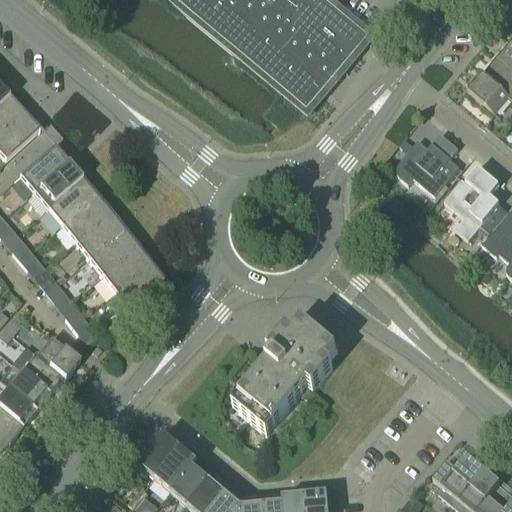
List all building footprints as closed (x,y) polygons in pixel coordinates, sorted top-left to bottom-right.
[(368,41),(319,0),(182,0),(177,6),(306,114),(327,89),(322,85),(335,69),(343,70),(368,41)] [(511,47),(509,45),(495,62),(511,76),(511,47)] [(511,76),(495,62),(481,79),(508,102),(511,105),(511,76)] [(508,102),(481,79),(467,96),(494,119),(508,102)] [(0,110),(9,102),(8,102),(7,103),(0,95),(0,110)] [(0,140),(24,119),(23,118),(22,119),(8,104),(9,103),(9,102),(0,110),(0,140)] [(0,162),(4,167),(37,137),(38,137),(39,136),(38,134),(36,135),(23,120),(24,119),(0,140),(0,162)] [(434,202),(459,173),(449,165),(458,154),(440,139),(428,154),(417,146),(399,168),(397,171),(396,173),(396,176),(397,179),(398,182),(400,184),(408,190),(413,184),(434,202)] [(32,199),(68,168),(67,167),(66,168),(53,153),(54,152),(52,151),(51,152),(17,182),(32,199)] [(46,216),(82,185),(81,184),(80,185),(67,170),(68,169),(68,168),(32,199),(46,216)] [(499,209),(489,201),(499,191),(477,173),(465,188),(462,185),(443,207),(464,224),(454,235),(468,246),(480,232),(499,209)] [(60,232),(96,202),(95,201),(94,202),(81,187),(83,186),(82,185),(46,216),(60,232)] [(73,248),(110,219),(109,218),(108,219),(95,204),(97,203),(96,202),(60,232),(73,248)] [(511,218),(484,252),(496,262),(499,259),(509,268),(506,272),(506,274),(506,277),(506,279),(508,281),(510,283),(511,283),(511,218)] [(87,266),(124,236),(123,235),(122,236),(109,221),(111,220),(110,219),(73,248),(87,266)] [(0,242),(10,234),(0,222),(0,242)] [(0,245),(4,250),(16,241),(10,234),(0,242),(0,245)] [(100,282),(138,253),(137,252),(136,253),(123,238),(125,237),(124,236),(87,266),(100,282)] [(10,257),(22,248),(16,241),(4,250),(10,257)] [(10,257),(26,276),(37,266),(22,248),(10,257)] [(114,299),(151,271),(150,270),(149,271),(137,255),(138,254),(138,253),(100,282),(114,299)] [(31,283),(43,273),(37,266),(26,276),(31,283)] [(127,317),(163,290),(165,289),(164,287),(163,288),(151,273),(152,272),(151,271),(114,299),(127,317)] [(37,290),(49,280),(43,273),(31,283),(37,290)] [(37,290),(52,309),(64,299),(49,280),(37,290)] [(58,316),(70,306),(64,299),(52,309),(58,316)] [(63,323),(75,314),(70,306),(58,316),(63,323)] [(63,323),(78,343),(90,333),(75,314),(63,323)] [(12,341),(19,332),(11,326),(4,334),(12,341)] [(240,401),(231,411),(266,440),(299,401),(307,392),(312,396),(333,372),(327,367),(336,357),(338,355),(336,354),(335,355),(320,342),(321,341),(319,340),(318,341),(303,328),(304,327),(302,326),(301,327),(301,328),(292,339),(286,334),(267,358),(272,362),(267,368),(240,401)] [(84,350),(96,341),(90,333),(78,343),(84,350)] [(0,344),(5,349),(12,341),(4,334),(0,338),(0,344)] [(49,344),(36,360),(35,362),(62,384),(62,385),(63,387),(78,368),(49,344)] [(62,384),(35,362),(36,360),(34,359),(20,377),(11,369),(10,369),(46,399),(51,393),(54,395),(62,385),(62,384)] [(46,399),(10,369),(0,381),(0,388),(6,394),(35,418),(47,403),(45,401),(46,399)] [(35,418),(6,394),(0,400),(0,417),(21,434),(35,418)] [(21,434),(0,417),(0,444),(7,451),(21,434)] [(154,485),(180,454),(162,439),(136,470),(154,485)] [(171,498),(196,468),(180,454),(154,485),(171,498)] [(454,511),(483,477),(467,463),(456,475),(447,468),(432,485),(441,493),(437,498),(454,511)] [(187,511),(212,481),(196,468),(171,498),(187,511)] [(489,503),(493,499),(500,490),(483,477),(454,511),(453,511),(495,511),(497,510),(489,503)] [(187,511),(215,511),(229,495),(212,481),(187,511)] [(141,507),(147,499),(141,493),(134,501),(141,507)] [(241,511),(243,507),(229,495),(215,511),(241,511)] [(327,511),(327,499),(304,501),(305,511),(327,511)] [(131,511),(136,511),(141,507),(134,501),(128,509),(131,511)] [(305,511),(304,501),(283,503),(283,511),(305,511)] [(283,511),(283,503),(261,505),(261,511),(283,511)]
